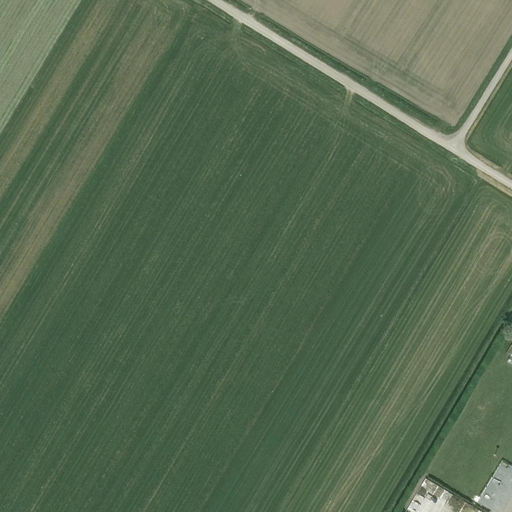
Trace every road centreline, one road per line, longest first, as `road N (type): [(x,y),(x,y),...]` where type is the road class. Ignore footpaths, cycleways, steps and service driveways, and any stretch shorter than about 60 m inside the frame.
road 1 (unclassified): [(447,146),(211,0)]
road 2 (unclassified): [(447,146),(511,43)]
